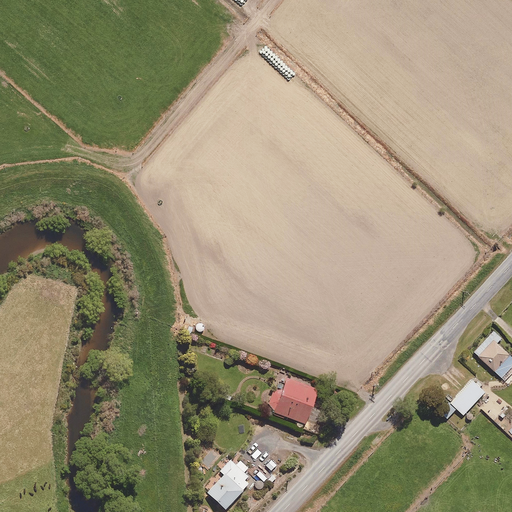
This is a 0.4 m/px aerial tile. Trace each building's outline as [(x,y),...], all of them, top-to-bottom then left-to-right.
[(500,338),(492,331),(473,352),(499,376),(511,361),(511,358),(495,343),(500,338)] [(316,390),(286,378),(280,393),(273,390),(265,410),(303,424),(316,390)] [(484,393),(471,380),(440,412),(446,418),(455,408),(462,415),(484,393)] [(271,459),(265,466),(271,471),(276,464),(271,459)] [(235,466),(229,461),(219,471),(223,475),(205,494),(223,510),(247,484),(243,480),(247,476),(242,472),(247,467),(240,460),(235,466)] [(259,470),(255,474),(262,482),(267,477),(259,470)]
